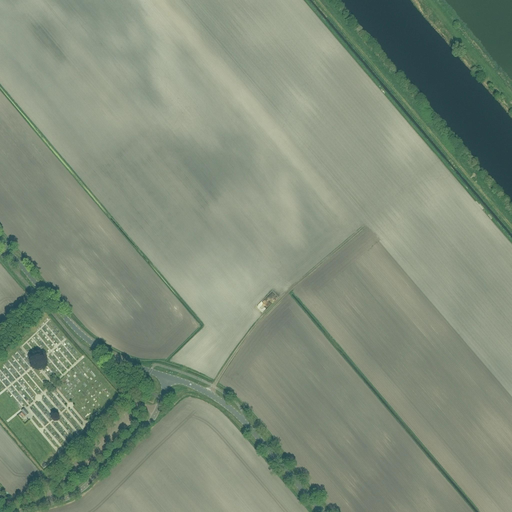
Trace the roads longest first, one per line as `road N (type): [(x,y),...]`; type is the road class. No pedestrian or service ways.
road 1 (tertiary): [(167,376),(91,343),(0,241)]
road 2 (unclassified): [(22,511),(83,488),(153,418),(167,376)]
road 3 (tertiary): [(320,511),(226,405),(167,376)]
